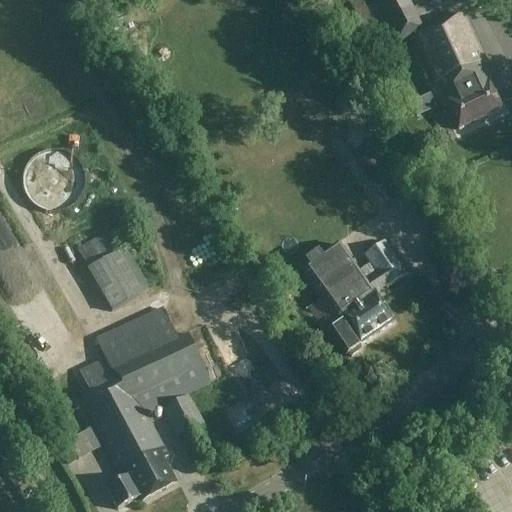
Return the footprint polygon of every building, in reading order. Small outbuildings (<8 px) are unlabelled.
[(457,15),(448,19),(422,33),(405,0),(347,0),(377,56),(398,44),(398,45),(405,41),(439,103),(441,102),(443,107),(446,106),(458,132),(501,112),(457,15)] [(290,131),(303,123),(294,109),(282,116),(290,131)] [(342,160),(352,155),(341,129),(331,134),(342,160)] [(200,149),(230,204),(249,194),(219,139),(200,149)] [(372,295),(363,281),(337,243),(367,222),(324,157),(323,157),(316,146),(271,175),(278,187),(291,206),(295,203),(304,216),(299,219),(321,252),(298,267),(335,323),(328,328),(330,332),(329,332),(345,357),(347,356),(350,358),(360,352),(359,348),(394,324),(374,294),(372,295)] [(79,166),(75,161),(71,158),(67,155),(62,154),(56,153),(51,152),(46,153),(41,155),(36,157),(32,160),(29,164),(26,168),(23,173),(22,178),(22,184),(22,189),(23,194),(26,199),(29,203),(32,207),(37,210),(42,213),(47,214),(52,215),(57,215),(62,213),(67,211),(72,209),(76,205),(79,201),(82,196),(83,191),(84,186),(84,180),(83,175),(81,170),(79,166)] [(242,230),(255,257),(275,247),(262,220),(242,230)] [(86,271),(110,314),(147,294),(124,251),(114,256),(103,236),(77,250),(87,270),(86,271)] [(374,275),(384,288),(386,290),(407,276),(385,242),(362,257),(374,275)] [(168,457),(145,416),(209,385),(186,335),(176,340),(162,310),(96,341),(106,361),(80,373),(91,398),(80,403),(118,474),(124,470),(128,478),(105,490),(117,511),(139,499),(142,504),(175,486),(161,461),(168,457)] [(220,457),(188,398),(160,411),(194,471),(220,457)] [(488,473),(511,459),(503,446),(480,459),(488,473)]
